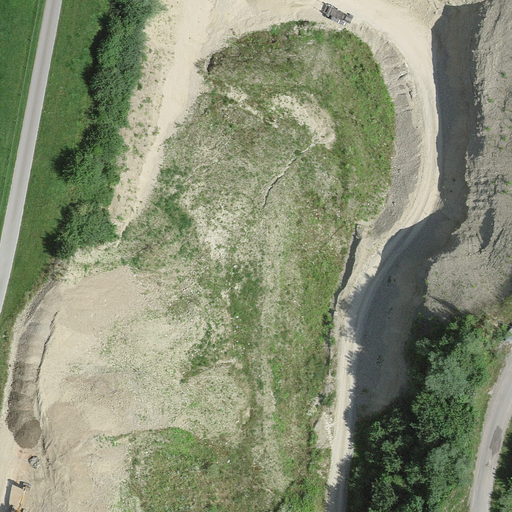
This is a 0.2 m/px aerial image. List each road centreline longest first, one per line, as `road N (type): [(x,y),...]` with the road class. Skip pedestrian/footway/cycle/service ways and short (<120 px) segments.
road 1 (residential): [(53,0),(0,280)]
road 2 (residential): [(479,511),(511,379)]
